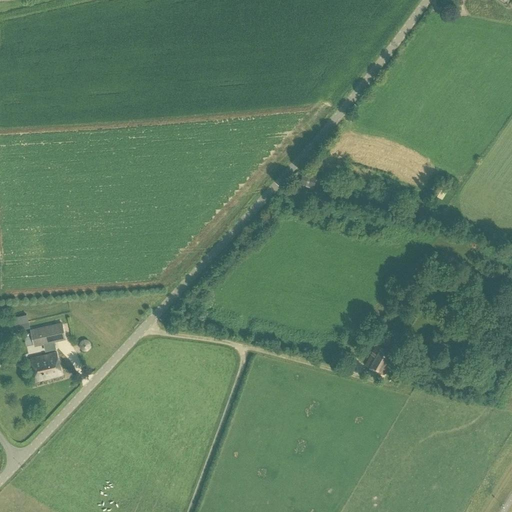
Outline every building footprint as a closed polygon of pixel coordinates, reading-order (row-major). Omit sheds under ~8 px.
[(303,181),(315,184),(317,174),(305,171),(303,181)] [(18,331),(29,328),(28,321),(17,324),(18,331)] [(32,331),(35,344),(53,340),(50,327),(32,331)] [(455,352),(468,358),(471,352),(458,345),(455,352)] [(366,365),(383,376),(395,356),(377,346),(366,365)] [(31,358),(37,380),(62,374),(56,351),(31,358)]
